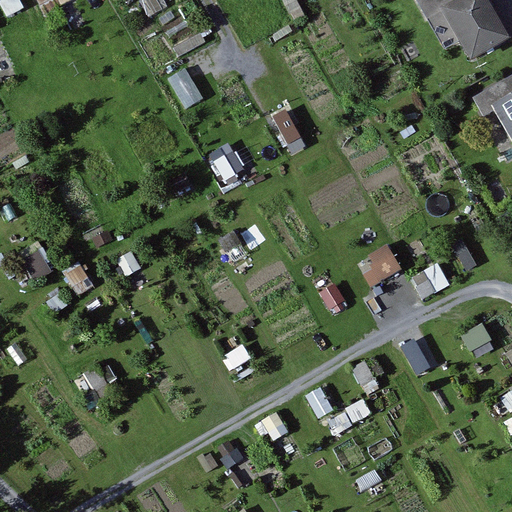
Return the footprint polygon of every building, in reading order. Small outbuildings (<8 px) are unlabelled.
[(417,0),(445,48),(458,41),(469,62),(509,40),(486,0),(417,0)] [(189,97),(207,86),(188,56),(171,67),(189,97)] [(511,77),(474,98),(484,116),(496,110),(511,138),(511,77)] [(214,141),(227,168),(248,158),(234,131),(214,141)] [(365,246),(379,272),(406,257),(392,231),(365,246)] [(42,232),(22,243),(39,272),(58,261),(42,232)] [(415,267),(427,288),(454,272),(441,251),(415,267)]
